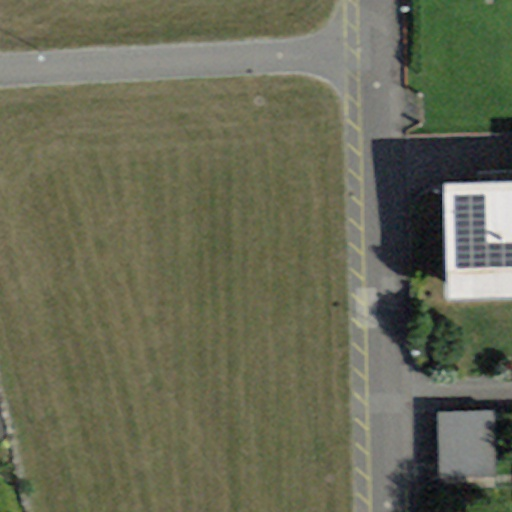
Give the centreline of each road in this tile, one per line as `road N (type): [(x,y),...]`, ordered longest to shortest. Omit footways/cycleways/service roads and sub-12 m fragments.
road 1 (residential): [(388,511),(378,54)]
road 2 (residential): [(0,71),(378,54)]
